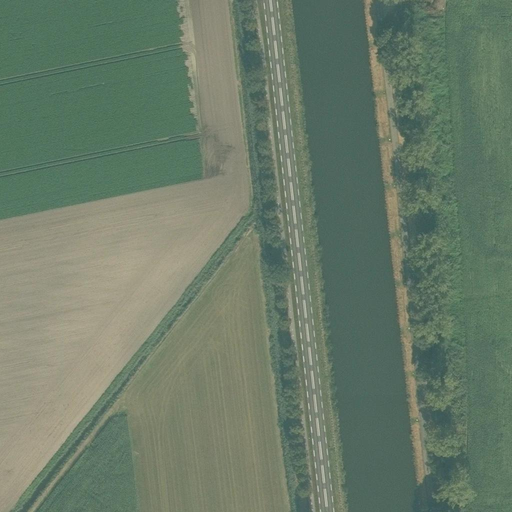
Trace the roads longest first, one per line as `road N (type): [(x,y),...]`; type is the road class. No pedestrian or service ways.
road 1 (primary): [(327,511),(271,0)]
road 2 (unclassified): [(431,511),(377,0)]
